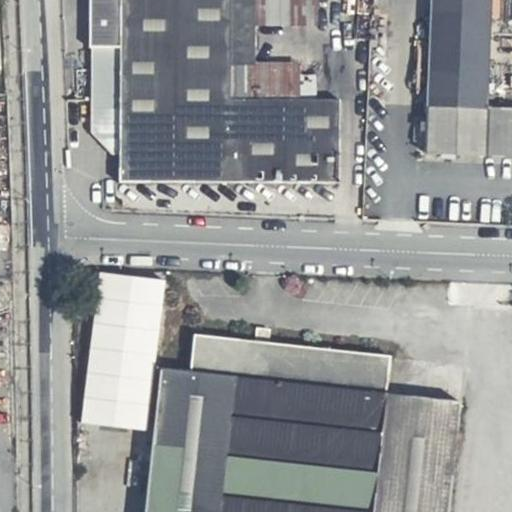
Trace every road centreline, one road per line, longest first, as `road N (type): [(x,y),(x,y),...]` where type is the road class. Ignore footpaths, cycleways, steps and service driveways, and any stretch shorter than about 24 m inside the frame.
road 1 (unclassified): [(51,240),(511,254)]
road 2 (unclassified): [(54,511),(51,240)]
road 3 (unclassified): [(51,240),(37,0)]
